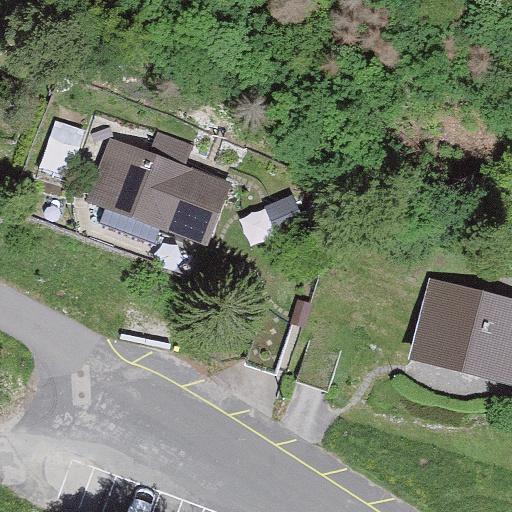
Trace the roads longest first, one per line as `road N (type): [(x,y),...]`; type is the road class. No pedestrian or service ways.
road 1 (residential): [(156,425),(0,303)]
road 2 (residential): [(318,511),(156,425)]
road 3 (residential): [(0,454),(156,425)]
